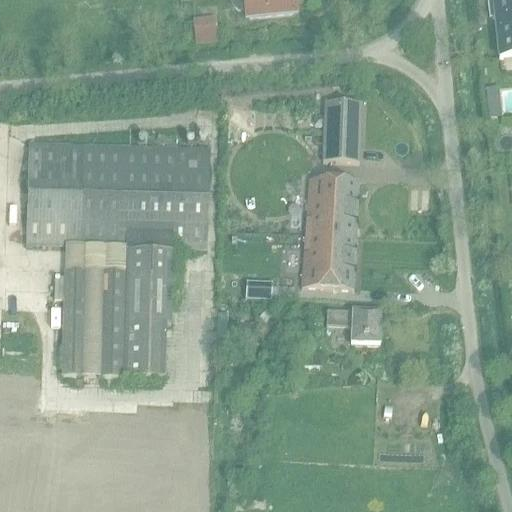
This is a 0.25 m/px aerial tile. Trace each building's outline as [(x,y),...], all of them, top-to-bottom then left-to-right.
[(245,0),(247,16),(293,11),(292,0),(245,0)] [(511,0),(498,0),(492,1),(498,60),(511,58),(511,0)] [(194,16),(196,38),(217,36),(216,17),(212,18),(211,15),(194,16)] [(325,104),(322,164),(358,165),(361,105),(325,104)] [(125,249),(124,275),(101,274),(97,379),(161,381),(163,328),(170,328),(172,250),(206,251),(208,152),(28,146),(25,246),(125,249)] [(352,293),(357,183),(310,181),(300,290),(352,293)] [(82,379),(85,273),(64,273),(61,378),(82,379)] [(379,349),(380,315),(351,314),(351,315),(326,314),(325,329),(350,330),(350,348),(379,349)]
